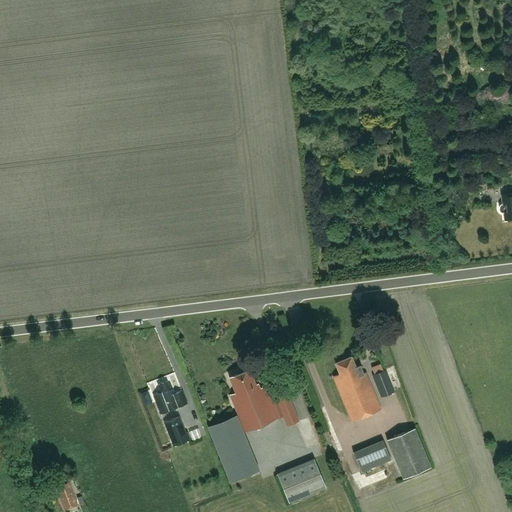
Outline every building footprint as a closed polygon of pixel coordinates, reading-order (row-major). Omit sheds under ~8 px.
[(485,173),(477,175),(479,185),(487,183),(485,173)] [(504,213),(505,213),(505,219),(511,218),(511,193),(502,195),(503,203),(502,203),(501,204),(500,205),(500,206),(499,207),(499,208),(500,209),(500,210),(501,211),(501,212),(502,212),(503,212),(504,213)] [(332,375),(351,421),(381,409),(368,377),(367,377),(365,373),(363,374),(359,364),(355,366),(351,356),(335,363),(339,373),(332,375)] [(235,392),(229,394),(244,431),(282,416),(286,426),(298,421),(284,385),(272,390),(276,398),(269,401),(263,386),(259,388),(257,383),(255,383),(249,368),(229,377),(235,392)] [(372,374),(381,397),(394,392),(385,369),(372,374)] [(153,395),(160,414),(187,403),(181,390),(174,393),(171,385),(168,385),(167,381),(158,384),(159,389),(157,389),(159,393),(153,395)] [(235,415),(208,426),(231,481),(244,476),(245,479),(259,473),(235,415)] [(178,416),(164,422),(173,445),(190,439),(187,432),(184,432),(178,416)] [(300,418),(305,445),(315,443),(310,416),(300,418)] [(414,428),(386,439),(403,478),(431,466),(414,428)] [(383,440),(353,452),(361,472),(391,459),(383,440)] [(314,459),(277,474),(288,502),(325,487),(314,459)] [(54,487),(58,497),(59,496),(64,510),(77,505),(69,482),(54,487)]
